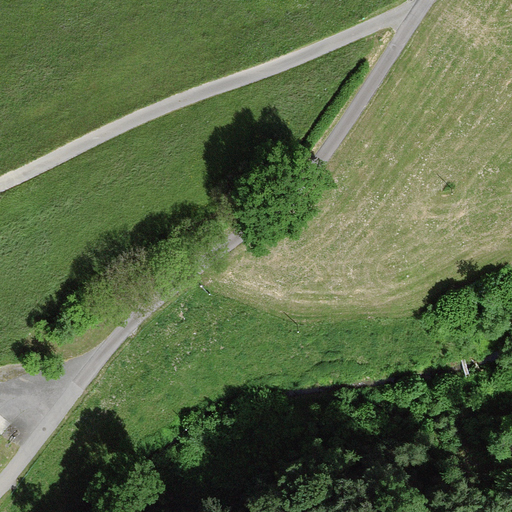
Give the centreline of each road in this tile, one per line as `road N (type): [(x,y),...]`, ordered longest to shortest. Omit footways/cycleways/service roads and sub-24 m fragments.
road 1 (unclassified): [(430,0),(300,193),(140,319),(0,486)]
road 2 (track): [(0,190),(99,134),(421,13)]
